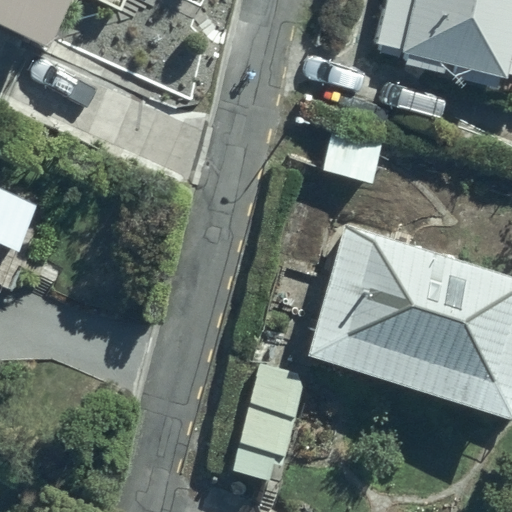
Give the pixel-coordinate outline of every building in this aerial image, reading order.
[(0,0),(0,15),(31,30),(45,0),(0,0)] [(511,53),(511,0),(374,0),(366,30),(374,31),(372,40),(393,42),(394,34),(511,53)] [(29,192),(0,178),(0,230),(8,234),(29,192)] [(297,335),(511,394),(511,258),(338,210),(297,335)] [(298,367),(254,354),(223,457),(261,467),(268,442),(275,444),(298,367)]
